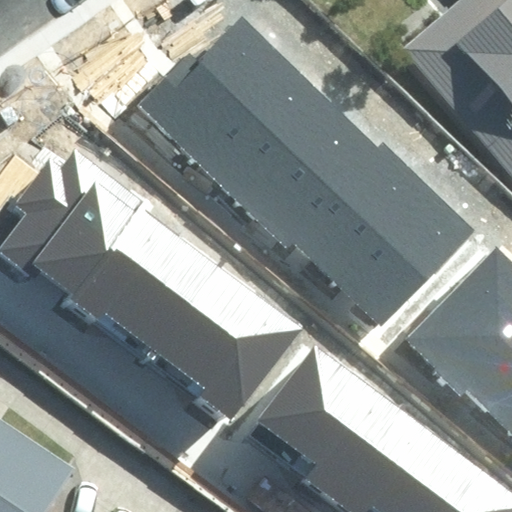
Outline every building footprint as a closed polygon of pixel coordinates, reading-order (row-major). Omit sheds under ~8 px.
[(511,0),(466,0),(467,1),(408,50),(511,172),(511,0)] [(242,6),(148,103),(194,147),(288,51),(242,6)] [(288,51),(194,147),(239,192),(334,95),(288,51)] [(334,95),(239,192),(285,236),(380,140),(334,95)] [(380,140),(285,236),(331,281),(425,184),(380,140)] [(1,243),(69,293),(133,206),(63,155),(53,170),(40,160),(9,203),(23,213),(1,243)] [(425,184),(331,281),(377,325),(471,229),(425,184)] [(69,293),(153,354),(216,267),(133,206),(69,293)] [(511,259),(498,246),(404,342),(458,394),(511,338),(511,259)] [(153,354),(237,415),(300,328),(216,267),(153,354)] [(511,338),(458,394),(511,446),(511,445),(511,338)] [(399,409),(318,347),(256,427),(337,489),(399,409)] [(447,511),(480,470),(399,409),(337,489),(367,511),(447,511)] [(0,511),(54,511),(81,470),(0,416),(0,511)] [(510,511),(511,495),(480,470),(447,511),(510,511)]
